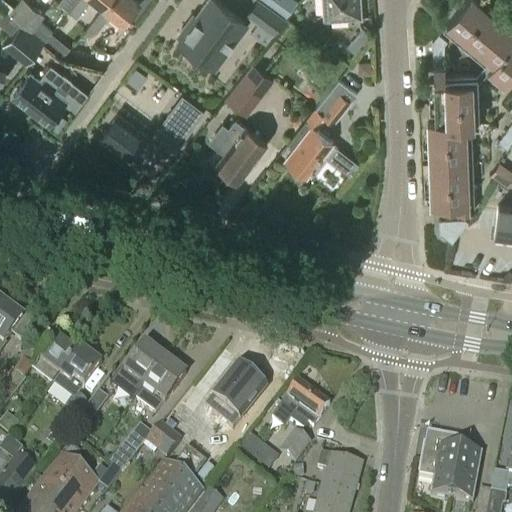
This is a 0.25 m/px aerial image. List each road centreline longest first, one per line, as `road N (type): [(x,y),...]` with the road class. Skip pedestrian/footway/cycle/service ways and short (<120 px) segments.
road 1 (residential): [(398,225),(392,0)]
road 2 (primary): [(263,284),(100,246)]
road 3 (primary): [(263,284),(307,308),(382,324)]
